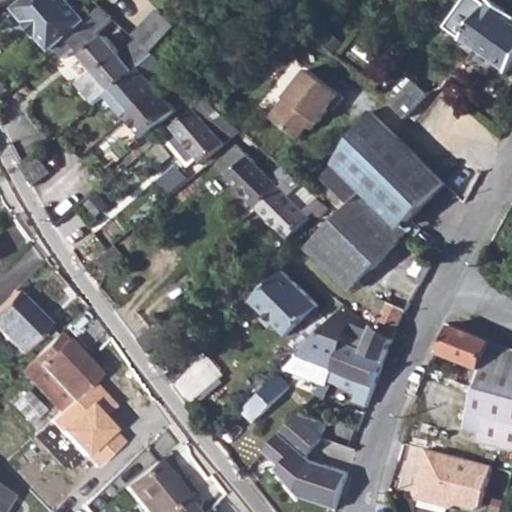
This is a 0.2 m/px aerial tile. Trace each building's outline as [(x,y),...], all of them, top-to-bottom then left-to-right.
[(56,47),(80,28),(91,18),(75,0),(26,0),(19,6),(56,47)] [(99,0),(89,10),(94,15),(105,5),(99,0)] [(467,17),(452,41),(493,68),(496,62),(510,70),(511,67),(511,24),(503,18),(507,11),(489,0),(488,0),(473,21),(467,17)] [(78,84),(96,105),(109,95),(138,72),(142,68),(157,52),(147,43),(143,39),(124,56),(109,39),(105,41),(101,37),(121,20),(105,5),(94,15),(91,18),(80,28),(56,49),(65,58),(77,48),(95,69),(78,84)] [(160,9),(138,34),(142,38),(143,39),(147,43),(157,52),(179,25),(160,9)] [(138,72),(109,95),(127,116),(160,89),(149,75),(162,66),(173,77),(179,71),(157,52),(142,68),(138,72)] [(345,95),(309,67),(267,122),(295,143),(310,124),(315,117),(320,120),(331,106),(335,109),(345,95)] [(179,71),(173,77),(186,89),(181,93),(196,107),(208,97),(179,71)] [(2,76),(0,77),(0,100),(12,90),(2,76)] [(416,82),(390,104),(404,119),(428,98),(416,82)] [(160,89),(127,116),(146,137),(177,110),(160,89)] [(197,108),(174,128),(181,136),(170,145),(190,168),(201,159),(204,163),(227,144),(243,129),(208,97),(196,107),(197,108)] [(372,110),(344,150),(412,215),(439,186),(387,127),(377,116),(372,110)] [(314,127),(320,120),(315,117),(310,124),(314,127)] [(217,166),(259,209),(277,192),(292,174),(283,165),(271,179),(239,145),(217,166)] [(322,233),(310,246),(354,286),(404,233),(407,228),(403,224),(412,215),(344,150),(315,194),(339,215),(322,233)] [(40,152),(24,166),(35,185),(51,171),(40,152)] [(173,190),(189,176),(179,164),(162,177),(173,190)] [(277,192),(259,209),(289,241),(310,221),(303,213),(309,206),(321,217),(313,226),(322,233),(339,215),(315,194),(292,174),(277,192)] [(83,178),(47,207),(58,226),(96,194),(83,178)] [(117,247),(98,263),(108,274),(126,258),(117,247)] [(308,249),(303,253),(308,258),(312,253),(308,249)] [(286,272),(255,302),(269,315),(292,336),(322,307),(286,272)] [(13,295),(0,308),(0,335),(21,356),(47,328),(13,295)] [(392,304),(381,329),(397,340),(409,311),(392,304)] [(348,305),(285,369),(328,386),(330,381),(345,344),(388,362),(397,340),(381,329),(348,305)] [(161,324),(140,341),(150,354),(171,337),(161,324)] [(442,355),(481,370),(493,342),(482,338),(457,328),(453,327),(442,355)] [(59,335),(21,372),(60,412),(98,377),(59,335)] [(511,349),(493,342),(481,370),(477,389),(466,429),(482,433),(480,442),(511,450),(511,349)] [(345,344),(330,381),(361,393),(358,401),(371,405),(388,362),(345,344)] [(169,367),(163,372),(166,376),(173,372),(169,367)] [(279,375),(243,411),(256,423),(291,388),(279,375)] [(26,388),(14,403),(32,417),(44,403),(26,388)] [(302,414),(284,433),(302,451),(309,457),(326,439),(302,414)] [(302,451),(284,433),(273,443),(292,460),(302,451)] [(493,468),(426,450),(415,495),(418,501),(451,510),(457,506),(476,511),(482,507),(493,468)] [(192,511),(183,500),(185,497),(157,461),(125,485),(145,511),(192,511)] [(0,494),(0,511),(8,500),(0,494)]
